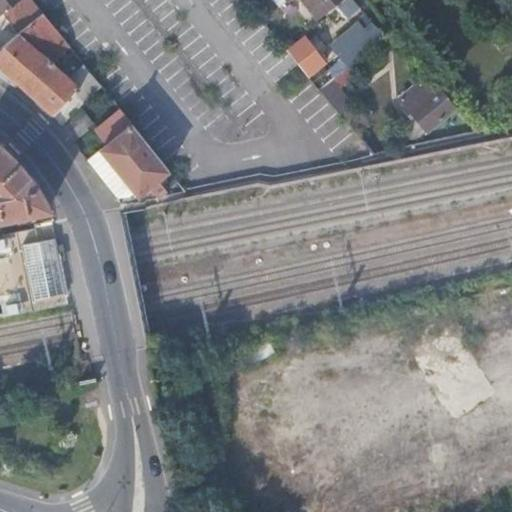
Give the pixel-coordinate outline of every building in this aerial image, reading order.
[(0,0),(0,8),(9,0),(0,0)] [(19,0),(5,13),(20,33),(41,12),(31,0),(19,0)] [(303,0),(318,18),(338,0),(303,0)] [(326,15),(343,0),(338,0),(318,18),(320,20),(326,15)] [(51,60),(40,51),(45,47),(41,41),(55,29),(41,12),(20,33),(0,45),(0,44),(0,69),(20,84),(55,116),(62,125),(81,106),(87,100),(79,93),(83,89),(79,85),(54,63),(51,60)] [(362,32),(373,22),(366,14),(355,24),(357,26),(362,32)] [(337,73),(348,64),(383,33),(373,22),(362,32),(357,26),(333,46),(343,58),(332,69),(337,73)] [(54,63),(69,46),(55,29),(41,41),(45,47),(40,51),(51,60),(54,63)] [(286,49),(319,89),(326,83),(320,76),(318,77),(311,70),(322,61),(301,36),(286,49)] [(329,81),(337,89),(355,73),(348,64),(337,73),(329,81)] [(456,104),(478,129),(511,121),(511,104),(487,76),(477,83),(464,68),(440,86),(453,101),(456,104)] [(453,101),(440,86),(430,74),(398,100),(423,131),(456,104),(453,101)] [(319,89),(346,122),(355,112),(337,89),(329,81),(326,83),(319,89)] [(62,125),(72,137),(91,121),(81,106),(62,125)] [(168,169),(120,109),(96,128),(107,142),(101,147),(130,181),(140,193),(150,185),(158,195),(166,188),(162,183),(167,179),(163,174),(168,169)] [(0,214),(48,205),(46,201),(35,186),(15,160),(0,143),(0,214)] [(115,190),(116,192),(130,181),(101,147),(88,157),(89,158),(91,161),(115,190)] [(167,179),(172,174),(168,169),(163,174),(167,179)] [(56,246),(53,232),(21,238),(25,259),(29,276),(32,293),(46,290),(65,287),(63,277),(61,270),(58,253),(56,246)] [(7,234),(0,234),(0,245),(9,244),(8,239),(7,234)] [(21,299),(9,301),(10,307),(11,312),(23,309),(22,305),(21,299)] [(269,394),(448,353),(441,322),(262,364),(269,394)]
